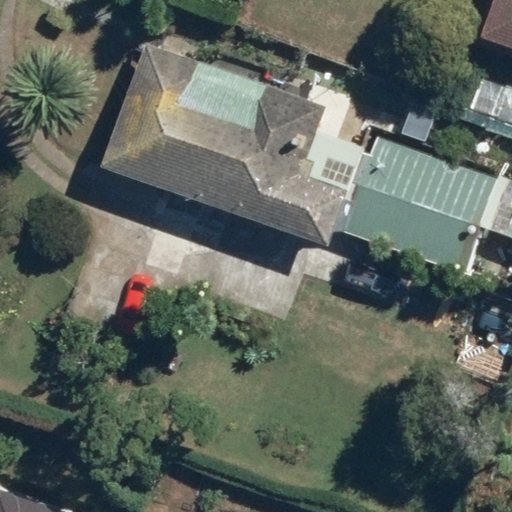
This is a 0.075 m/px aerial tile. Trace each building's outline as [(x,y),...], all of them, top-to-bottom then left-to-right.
[(511,0),(487,0),(473,41),(511,53),(511,0)] [(108,164),(335,240),(353,186),(307,171),(330,104),(148,43),(108,164)] [(383,128),(420,140),(429,111),(392,99),(383,128)] [(345,230),(468,270),(501,174),(377,133),(345,230)] [(0,511),(82,511),(7,487),(0,507),(0,511)]
